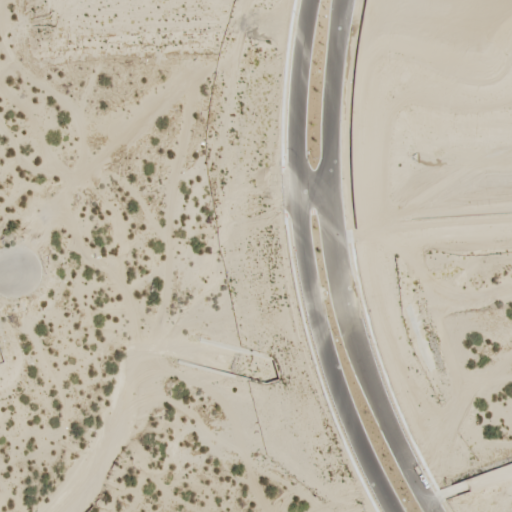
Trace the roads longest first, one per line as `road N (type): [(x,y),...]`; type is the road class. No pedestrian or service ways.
road 1 (secondary): [(429,511),(366,379),(337,276),(328,164),(338,0)]
road 2 (secondary): [(306,0),(294,88),(295,221),(324,360),(388,511)]
